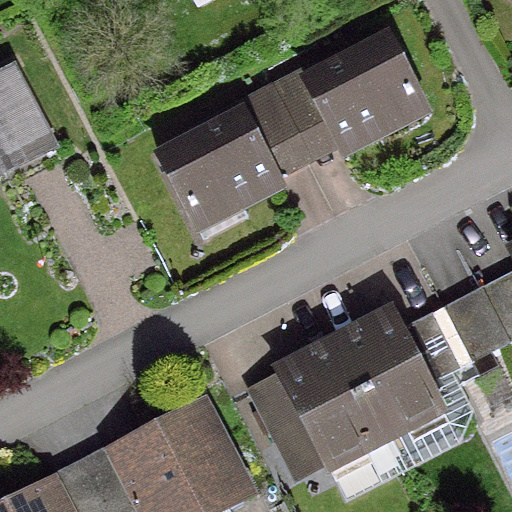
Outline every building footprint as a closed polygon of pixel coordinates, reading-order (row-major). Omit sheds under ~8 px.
[(385,41),(301,85),(336,152),(375,132),(381,113),(407,99),(410,89),(385,41)] [(0,176),(17,168),(52,148),(11,69),(0,74),(0,176)] [(274,184),(239,116),(156,160),(181,208),(191,211),(217,197),(236,204),(274,184)] [(463,365),(502,346),(476,294),(437,313),(463,365)] [(438,411),(398,333),(389,315),(332,345),(381,440),(438,411)] [(332,345),(274,374),(323,469),(381,440),(332,345)] [(111,455),(133,497),(103,511),(208,511),(243,494),(225,460),(223,461),(215,444),(217,444),(199,409),(131,445),(111,455)] [(0,511),(61,511),(49,487),(0,511)]
